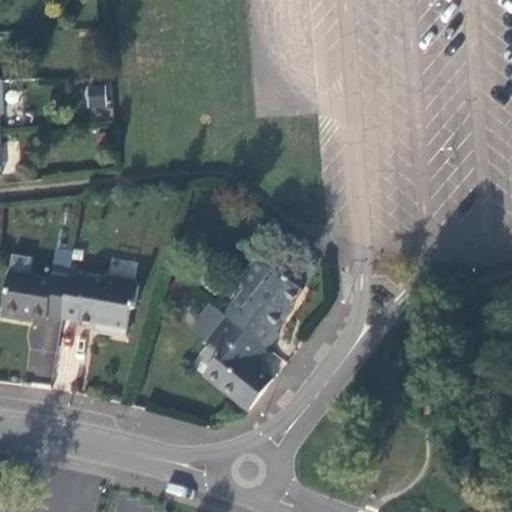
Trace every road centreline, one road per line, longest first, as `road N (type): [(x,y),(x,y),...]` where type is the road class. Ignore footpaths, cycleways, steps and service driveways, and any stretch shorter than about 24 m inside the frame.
road 1 (residential): [(0,427),(250,472)]
road 2 (residential): [(250,472),(352,347)]
